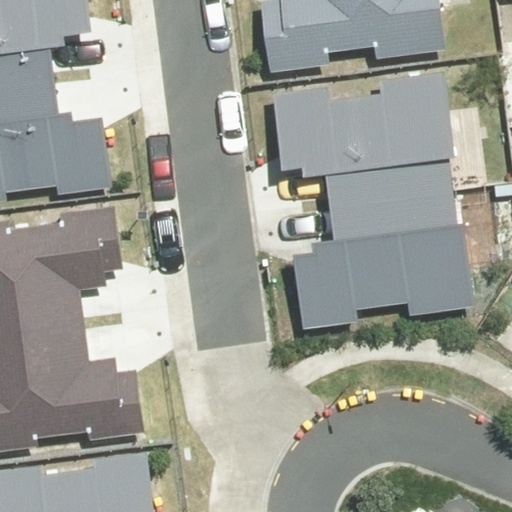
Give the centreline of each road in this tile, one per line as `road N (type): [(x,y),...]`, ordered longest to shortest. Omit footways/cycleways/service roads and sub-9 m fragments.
road 1 (residential): [(354,469),(227,250),(191,0)]
road 2 (residential): [(354,469),(409,428),(511,439)]
